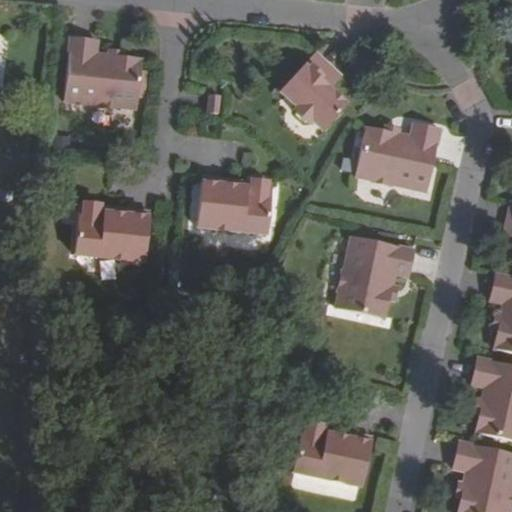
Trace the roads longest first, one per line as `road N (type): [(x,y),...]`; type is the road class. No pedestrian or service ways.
road 1 (residential): [(424,33),(491,133),(408,511)]
road 2 (residential): [(194,0),(337,13),(424,33)]
